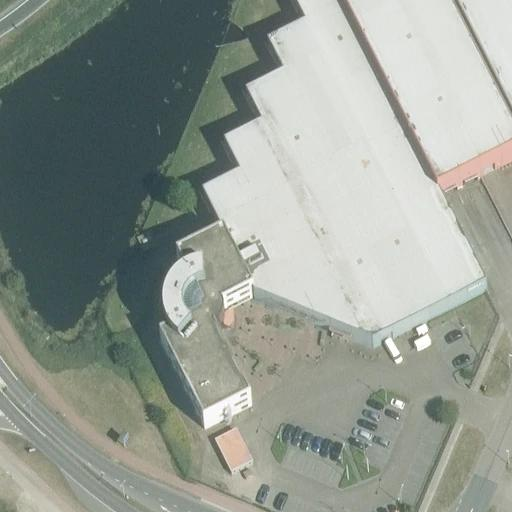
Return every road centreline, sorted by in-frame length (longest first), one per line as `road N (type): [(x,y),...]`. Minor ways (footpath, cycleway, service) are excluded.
road 1 (tertiary): [(187,511),(57,432),(0,366)]
road 2 (tertiary): [(22,426),(129,511)]
